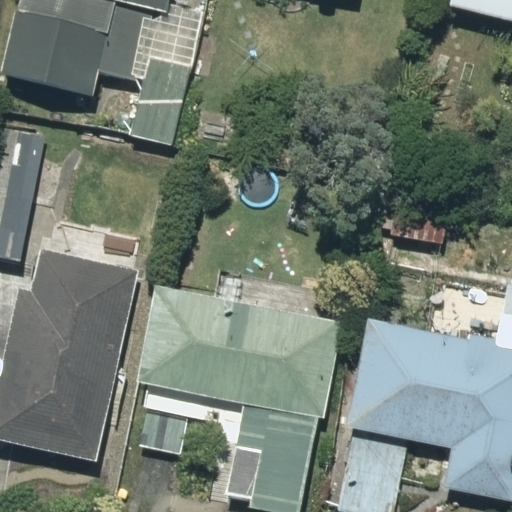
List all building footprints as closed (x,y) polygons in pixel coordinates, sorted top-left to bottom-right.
[(173,0),(14,0),(0,65),(0,90),(91,111),(99,79),(132,87),(148,16),(169,21),(173,0)] [(511,0),(455,0),(452,16),(511,31),(511,0)] [(151,65),(132,140),(174,151),(193,76),(151,65)] [(198,107),(190,147),(240,156),(248,117),(198,107)] [(22,201),(33,139),(0,133),(0,345),(28,351),(43,273),(19,269),(31,203),(22,201)] [(192,222),(210,224),(212,199),(194,197),(192,222)] [(390,242),(444,251),(452,208),(398,198),(390,242)] [(244,414),(236,454),(261,458),(251,511),(302,511),(318,424),(326,426),(343,330),(158,298),(139,396),(244,414)] [(511,356),(370,329),(349,439),(454,459),(447,498),(511,509),(511,356)]
